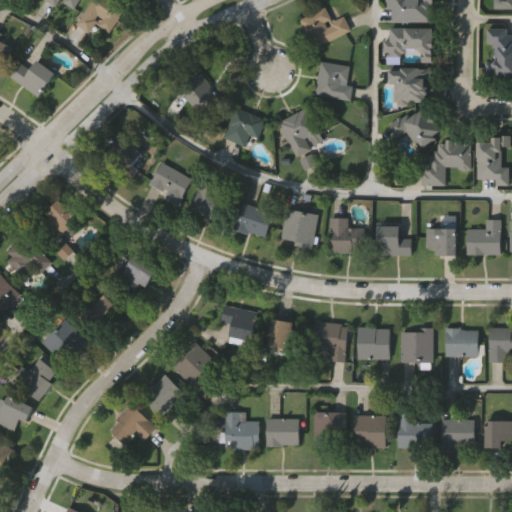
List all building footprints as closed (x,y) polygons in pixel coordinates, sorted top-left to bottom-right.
[(43,0),(57,8),(61,2),(76,11),(82,0),(43,0)] [(115,0),(128,9),(111,32),(98,22),(90,33),(77,23),(93,0),(115,0)] [(434,0),(434,20),(393,20),(393,8),(388,8),(388,0),(434,0)] [(511,0),(495,0),(496,11),(511,10),(511,0)] [(327,7),(334,22),(347,15),(355,31),(317,50),(302,20),(327,7)] [(435,26),(434,60),(421,60),(421,51),(417,47),(406,47),(406,52),(404,52),(404,55),(401,56),(401,62),(388,62),(387,50),(382,50),(382,39),(391,39),(390,26),(435,26)] [(511,33),(511,75),(487,75),(487,62),(497,62),(497,48),(494,48),(494,43),(488,43),(488,27),(510,27),(510,33),(511,33)] [(0,32),(20,42),(4,73),(0,71),(0,32)] [(38,97),(10,76),(20,63),(29,69),(37,59),(56,73),(38,97)] [(352,99),(316,93),(322,60),(351,65),(349,83),(355,84),(352,99)] [(398,106),(399,101),(395,101),(396,82),(390,82),(390,69),(402,69),(402,66),(421,67),(421,68),(432,68),(432,79),(426,79),(426,86),(428,86),(428,94),(427,94),(426,101),(410,101),(410,105),(398,106)] [(212,106),(208,99),(197,107),(183,88),(204,73),(223,98),(212,106)] [(260,138),(252,135),(247,147),(224,138),(238,105),(269,118),(260,138)] [(299,156),(280,122),(310,105),(325,132),(313,139),(311,135),(307,137),(314,148),(299,156)] [(421,149),(408,131),(399,137),(390,123),(408,110),(413,117),(427,107),(443,130),(436,134),(438,137),(421,149)] [(511,165),(511,185),(498,185),(498,179),(479,179),(479,140),(493,140),(493,134),(511,134),(511,146),(503,146),(503,165),(511,165)] [(144,152),(135,164),(141,169),(134,177),(107,155),(124,135),(144,152)] [(474,169),(461,169),(461,166),(449,166),(448,185),(423,184),(423,170),(425,170),(425,162),(431,162),(431,154),(436,155),(436,149),(440,149),(440,143),(447,143),(447,139),(465,139),(465,142),(474,143),(474,169)] [(194,179),(179,206),(165,198),(170,190),(166,188),(164,193),(150,185),(162,162),(194,179)] [(204,179),(222,185),(219,194),(235,200),(228,220),(213,214),(212,219),(192,211),(204,179)] [(75,249),(64,260),(36,230),(49,217),(44,211),(60,196),(79,216),(53,240),(56,244),(63,237),(75,249)] [(275,211),(267,236),(250,231),(249,234),(233,229),(242,201),(275,211)] [(314,248),(295,244),(296,238),(281,236),(286,207),(320,214),(314,248)] [(353,252),(331,252),(331,216),(350,217),(349,226),(368,226),(368,248),(353,248),(353,252)] [(504,254),(469,254),(469,227),(488,227),(488,217),(505,217),(504,254)] [(459,221),(459,254),(437,254),(437,246),(428,246),(428,227),(441,227),(441,221),(459,221)] [(403,224),(403,236),(415,236),(415,255),(378,254),(379,223),(403,224)] [(40,272),(33,264),(21,275),(7,261),(13,256),(8,251),(24,235),(28,240),(29,239),(51,262),(40,272)] [(157,270),(144,288),(138,284),(134,291),(117,280),(124,270),(116,265),(122,256),(129,261),(133,254),(157,270)] [(0,269),(23,292),(0,315),(0,269)] [(123,311),(99,334),(75,310),(87,299),(92,304),(105,292),(123,311)] [(257,311),(250,340),(229,335),(232,324),(218,321),(223,302),(257,311)] [(93,341),(78,355),(74,351),(63,362),(43,341),(69,316),(93,341)] [(299,349),(284,347),(283,353),(267,351),(272,317),(292,320),(291,328),(301,330),(299,349)] [(347,360),(332,358),(333,349),(314,347),(317,321),(321,321),(321,318),(345,321),(344,324),(352,325),(347,360)] [(393,327),(393,357),(360,357),(360,324),(378,324),(378,327),(393,327)] [(511,351),(509,351),(509,361),(490,361),(490,325),(511,325),(511,351)] [(431,362),(431,369),(420,369),(420,362),(403,362),(403,331),(419,331),(419,326),(436,326),(436,362),(431,362)] [(482,352),(482,356),(448,356),(448,326),(463,326),(463,330),(481,330),(481,344),(487,344),(487,352),(482,352)] [(196,339),(220,362),(195,389),(171,365),(196,339)] [(42,400),(12,379),(24,363),(32,369),(41,355),(58,367),(50,377),(55,381),(42,400)] [(166,372),(186,392),(163,416),(140,394),(153,381),(156,384),(166,372)] [(0,417),(11,392),(37,404),(30,419),(24,417),(18,431),(0,422),(0,417)] [(158,425),(145,439),(137,432),(117,453),(106,443),(115,433),(111,429),(119,420),(116,417),(132,400),(158,425)] [(261,420),(261,447),(255,447),(255,450),(231,450),(231,448),(226,448),(226,443),(219,443),(219,431),(225,431),(225,410),(248,411),(248,420),(261,420)] [(347,412),(347,443),(335,443),(335,447),(315,447),(315,412),(347,412)] [(433,425),(433,447),(421,447),(421,450),(398,450),(398,413),(415,413),(415,425),(433,425)] [(388,415),(388,449),(355,448),(355,415),(388,415)] [(301,418),(301,445),(283,445),(283,448),(268,448),(268,418),(301,418)] [(474,445),(456,445),(456,448),(441,448),(441,418),(474,418),(474,445)] [(511,440),(502,441),(502,448),(485,448),(485,420),(511,420),(511,440)] [(0,444),(16,452),(10,465),(5,463),(0,473),(0,444)]
